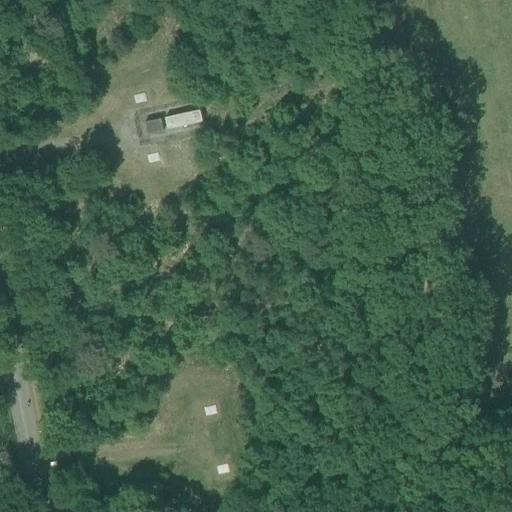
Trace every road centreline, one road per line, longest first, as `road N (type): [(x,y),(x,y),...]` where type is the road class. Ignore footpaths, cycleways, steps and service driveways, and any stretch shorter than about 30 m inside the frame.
road 1 (track): [(369,0),(426,315),(425,454),(409,511)]
road 2 (track): [(379,78),(143,143),(0,159)]
road 3 (unclassified): [(0,308),(39,511)]
